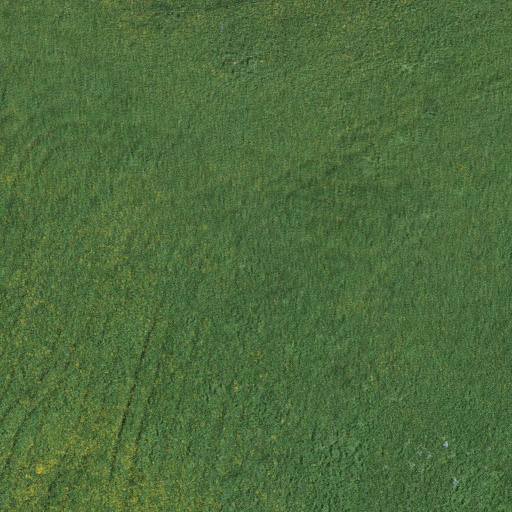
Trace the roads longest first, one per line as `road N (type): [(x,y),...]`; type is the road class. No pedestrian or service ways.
road 1 (unknown): [(441,0),(364,54),(267,93),(159,95),(72,66),(0,73)]
road 2 (unknown): [(367,511),(397,500),(511,400)]
